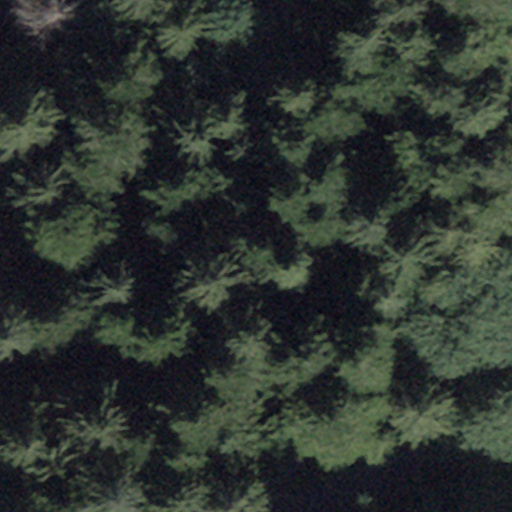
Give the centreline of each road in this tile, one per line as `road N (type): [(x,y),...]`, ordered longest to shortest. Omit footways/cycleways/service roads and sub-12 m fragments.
road 1 (track): [(332,424),(457,357),(505,308),(511,289)]
road 2 (unclassified): [(317,511),(370,485),(511,441)]
road 3 (track): [(249,511),(256,488),(282,460),(332,424)]
